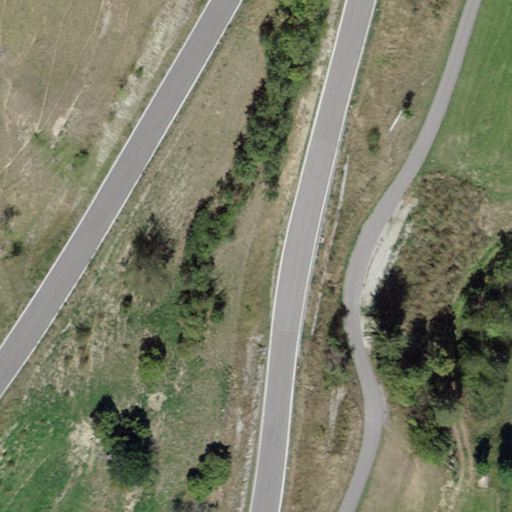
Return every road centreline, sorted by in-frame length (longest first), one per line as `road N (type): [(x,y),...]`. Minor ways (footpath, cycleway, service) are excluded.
road 1 (unclassified): [(475,0),(413,164),(356,266),(352,316),(372,413),(345,511)]
road 2 (secondary): [(264,511),(294,263),(359,0)]
road 3 (secondary): [(225,0),(0,373)]
